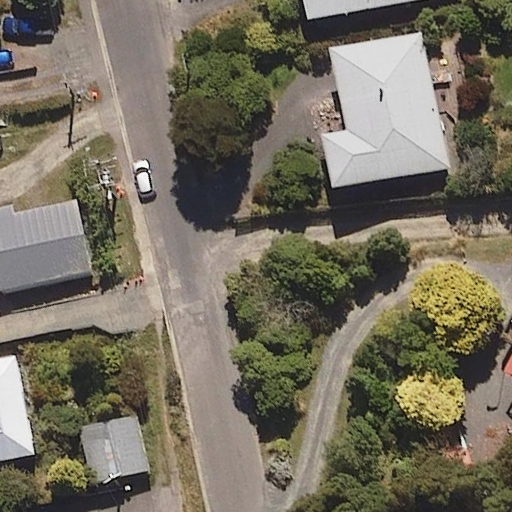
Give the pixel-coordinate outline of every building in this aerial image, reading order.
[(401,0),(303,0),(307,18),(401,0)] [(457,24),(332,46),(346,126),(322,130),(332,186),(448,166),(435,87),(467,82),(457,24)] [(0,154),(12,152),(6,121),(0,122),(0,154)] [(0,214),(0,289),(88,273),(74,201),(0,214)] [(15,347),(0,349),(0,458),(33,453),(15,347)] [(148,470),(137,416),(82,427),(93,481),(148,470)]
